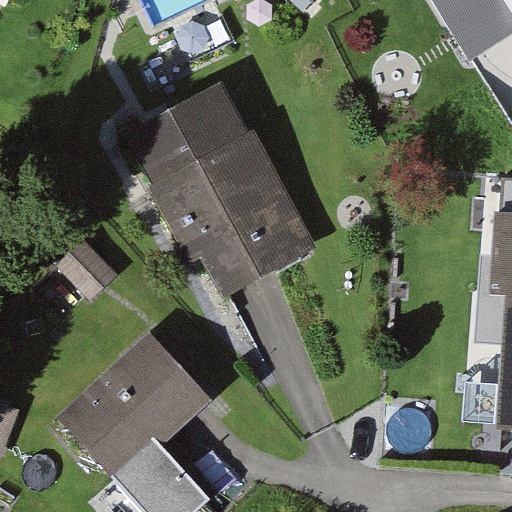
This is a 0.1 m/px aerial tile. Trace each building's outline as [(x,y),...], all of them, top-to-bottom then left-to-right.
[(511,0),(431,0),(511,129),(511,0)] [(258,290),(314,262),(227,87),(128,136),(194,269),(202,265),(222,307),(258,290)] [(499,432),(511,433),(511,219),(495,218),(491,299),(506,300),(499,432)] [(83,244),(42,291),(81,325),(122,278),(83,244)] [(114,491),(209,405),(149,340),(54,427),(114,491)] [(0,405),(0,463),(7,466),(25,415),(0,405)]
